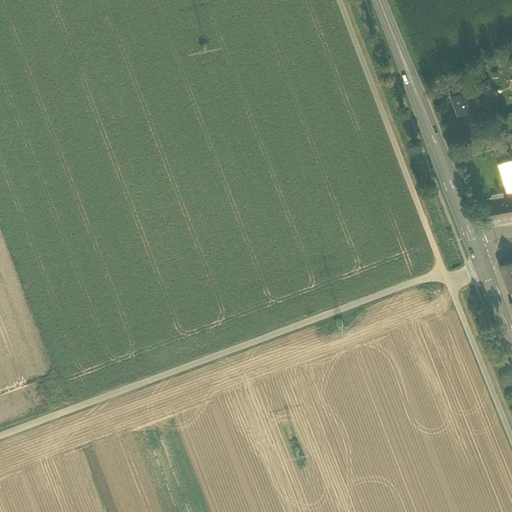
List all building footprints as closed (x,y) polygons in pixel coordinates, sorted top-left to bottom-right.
[(511,49),(499,53),(502,62),(511,58),(511,49)] [(483,61),(476,62),(478,69),(484,68),(483,61)] [(467,71),(478,69),(476,62),(466,64),(467,71)] [(486,82),(468,90),(472,98),(480,94),(481,98),(491,94),(486,82)] [(449,90),(451,97),(462,92),(459,86),(449,90)] [(475,107),(472,98),(468,90),(462,92),(451,97),(458,114),(475,107)] [(481,98),(480,94),(472,98),(475,107),(483,103),(481,98)] [(511,133),(503,136),(505,145),(511,143),(511,133)] [(502,172),(511,169),(511,164),(511,161),(500,164),(502,172)] [(511,182),(511,183),(511,169),(502,172),(506,184),(511,182)] [(491,200),(504,198),(503,192),(490,195),(491,200)] [(482,202),(487,224),(511,219),(511,196),(504,198),(491,200),(482,202)] [(499,265),(508,289),(511,287),(511,260),(499,265)]
